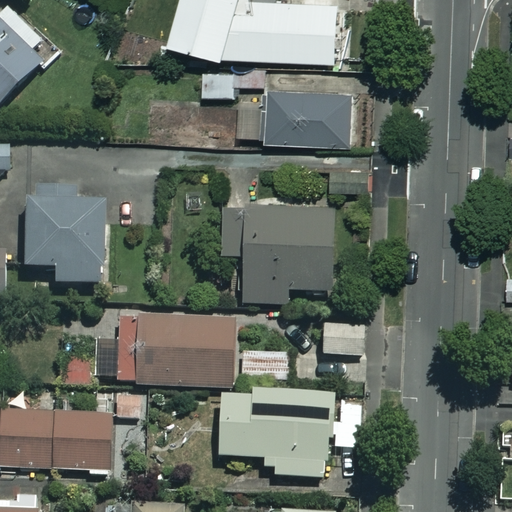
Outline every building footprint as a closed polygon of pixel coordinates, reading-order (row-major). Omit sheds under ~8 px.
[(305,0),(305,2),(281,2),(280,0),(191,0),(177,47),(230,62),(350,65),(351,12),(337,12),(337,0),(305,0)] [(0,107),(45,65),(34,54),(44,45),(11,10),(0,20),(0,107)] [(356,96),(270,93),(268,146),(354,148),(356,96)] [(0,177),(10,178),(10,149),(0,148),(0,177)] [(371,168),(338,165),(335,192),(369,195),(371,168)] [(109,284),(109,203),(90,203),(90,187),(30,187),(30,268),(59,268),(59,284),(109,284)] [(337,211),(226,210),(225,259),(246,260),(246,306),(290,306),(291,293),(337,293),(337,211)] [(238,322),(121,317),(118,384),(235,389),(238,322)] [(364,323),(326,324),(327,358),(365,357),(364,323)] [(290,355),(245,353),(244,379),(289,381),(290,355)] [(102,359),(63,359),(64,389),(102,388),(102,359)] [(265,460),(265,469),(277,469),(276,477),(329,479),(331,449),(363,450),(365,405),(333,403),(334,396),(254,392),(254,398),(224,396),(221,457),(265,460)] [(146,398),(120,397),(119,420),(145,421),(146,398)] [(0,475),(20,475),(20,472),(50,472),(50,479),(65,479),(65,473),(92,473),(92,477),(112,477),(113,415),(0,412),(0,475)] [(0,511),(41,511),(42,497),(19,496),(18,500),(0,499),(0,511)]
